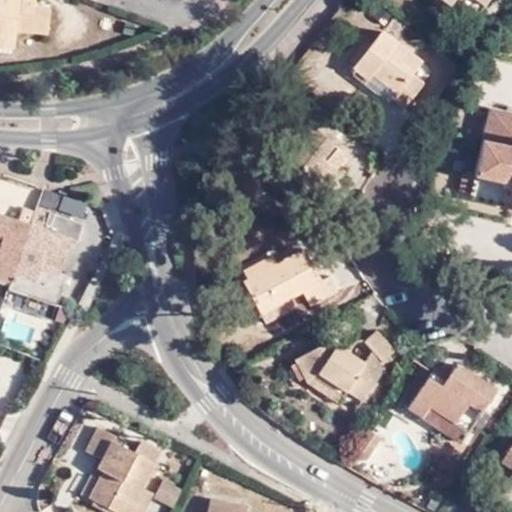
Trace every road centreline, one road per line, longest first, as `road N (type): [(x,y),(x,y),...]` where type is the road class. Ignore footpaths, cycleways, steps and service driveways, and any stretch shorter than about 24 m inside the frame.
road 1 (tertiary): [(162,309),(212,398),(241,431),(383,511)]
road 2 (tertiary): [(3,511),(69,375),(92,347),(162,309)]
road 3 (secondary): [(123,129),(201,99),(307,0)]
road 4 (secondary): [(264,0),(181,77),(114,101)]
road 5 (tertiary): [(123,129),(162,309)]
road 6 (secondary): [(0,134),(51,139),(123,129)]
